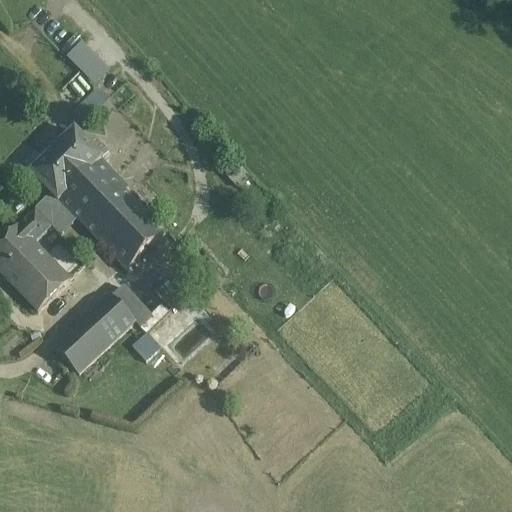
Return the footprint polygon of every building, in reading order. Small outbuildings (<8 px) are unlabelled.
[(94,86),(109,70),(78,41),(63,58),(94,86)] [(107,85),(83,107),(93,117),(117,95),(107,85)] [(51,198),(36,213),(52,229),(60,238),(78,221),(126,272),(164,235),(125,194),(130,190),(103,162),(76,134),(31,177),(51,198)] [(0,247),(0,271),(41,313),(73,282),(36,245),(52,229),(36,213),(0,247)] [(111,300),(53,350),(78,376),(134,325),(111,300)] [(144,363),(159,351),(146,335),(131,348),(144,363)]
